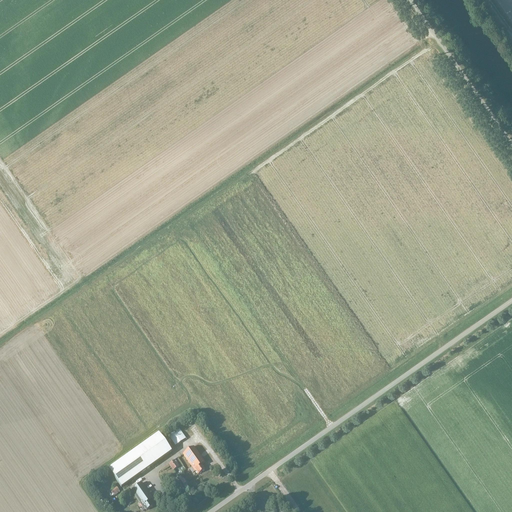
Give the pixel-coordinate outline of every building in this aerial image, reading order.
[(178,429),(168,436),(175,446),(185,439),(178,429)] [(171,452),(160,436),(159,434),(108,470),(121,488),(171,452)] [(205,463),(193,447),(183,454),(195,472),(196,472),(198,475),(205,470),(202,465),(205,463)] [(169,464),(173,470),(180,466),(175,460),(169,464)] [(150,502),(153,500),(142,483),(131,491),(144,508),(147,511),(153,507),(150,502)] [(110,490),(114,496),(120,492),(116,486),(110,490)] [(107,506),(110,509),(118,502),(115,499),(107,506)]
